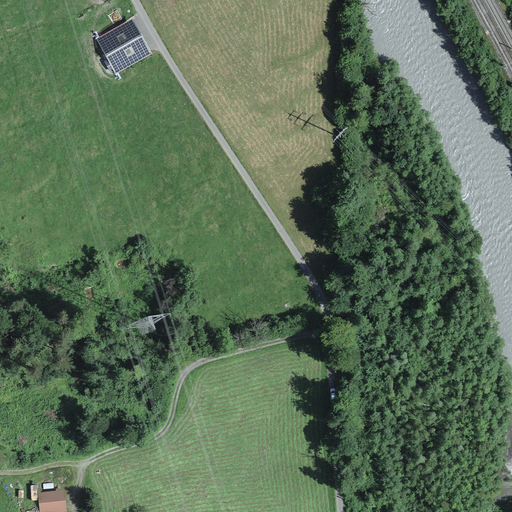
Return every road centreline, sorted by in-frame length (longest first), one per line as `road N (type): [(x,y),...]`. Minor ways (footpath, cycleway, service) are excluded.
road 1 (unclassified): [(340,511),(320,296),(135,0)]
road 2 (track): [(75,511),(86,461),(161,433),(192,367),(327,331)]
